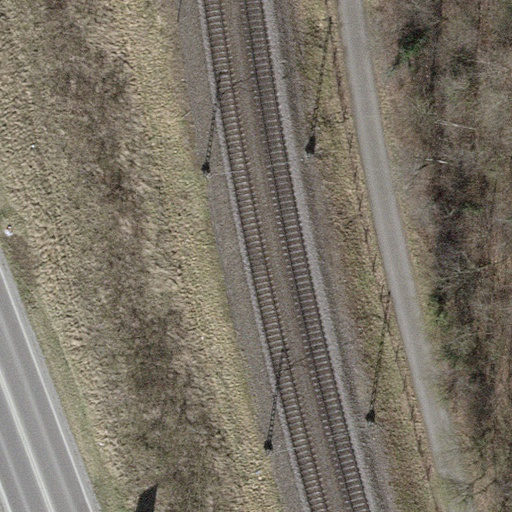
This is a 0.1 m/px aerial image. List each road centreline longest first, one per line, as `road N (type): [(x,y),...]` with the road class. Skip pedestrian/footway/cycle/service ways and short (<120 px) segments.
road 1 (track): [(466,511),(415,327),(355,0)]
road 2 (trunk): [(54,511),(0,367)]
